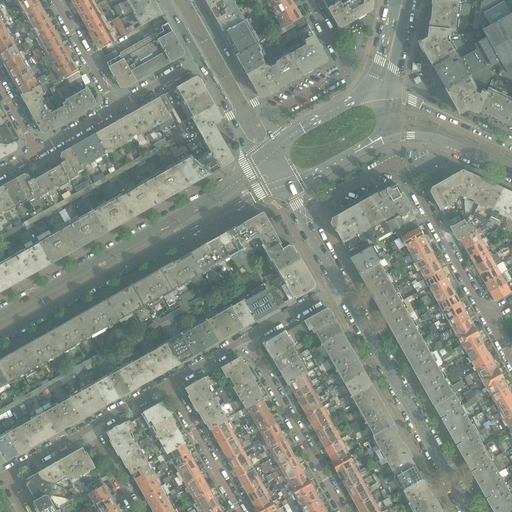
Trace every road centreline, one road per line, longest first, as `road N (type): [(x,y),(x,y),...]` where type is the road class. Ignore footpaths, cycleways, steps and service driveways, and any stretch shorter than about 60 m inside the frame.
road 1 (tertiary): [(0,336),(284,185)]
road 2 (tertiary): [(260,163),(0,313)]
road 3 (residential): [(300,213),(388,164),(400,165),(486,317)]
road 4 (unclassified): [(468,511),(341,285)]
road 5 (residential): [(343,511),(245,339)]
road 6 (tertiary): [(351,154),(397,136),(424,136),(511,171)]
road 7 (residential): [(167,383),(240,511)]
road 8 (tertiary): [(511,147),(387,93)]
road 9 (unclassified): [(261,114),(196,0)]
road 10 (residential): [(54,0),(115,108)]
road 11 (unclassified): [(198,60),(260,163)]
